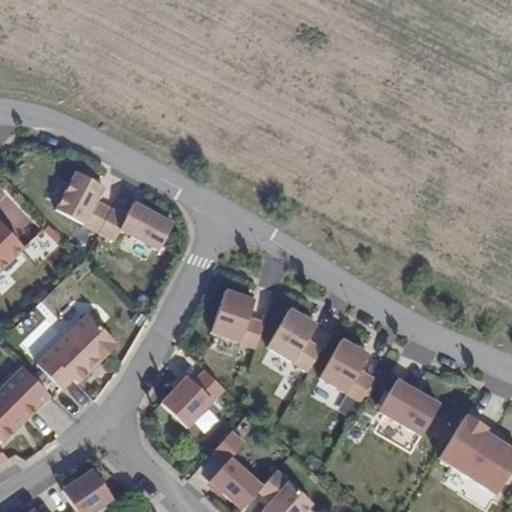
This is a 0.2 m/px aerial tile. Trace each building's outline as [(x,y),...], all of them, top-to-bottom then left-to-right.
[(69,173),(50,211),(93,234),(105,210),(91,203),(98,189),(69,173)] [(121,219),(105,210),(93,234),(109,243),(114,233),(152,253),(166,225),(128,206),(121,219)] [(0,220),(0,265),(23,243),(0,220)] [(219,292),(204,335),(252,351),(261,325),(243,319),(249,302),(219,292)] [(284,311),(262,349),(304,373),(317,350),(301,341),(310,326),(284,311)] [(84,315),(35,364),(61,390),(71,379),(76,383),(115,344),(84,315)] [(336,341),(313,379),(357,405),(371,382),(354,372),(363,357),(336,341)] [(0,392),(0,439),(47,393),(24,369),(0,392)] [(159,404),(186,428),(220,390),(201,372),(190,384),(183,378),(159,404)] [(390,382),(372,414),(417,438),(434,406),(390,382)] [(466,411),(439,455),(498,492),(511,469),(511,445),(485,429),(488,424),(466,411)] [(204,483),(237,510),(258,488),(228,461),(241,446),(229,435),(210,456),(220,464),(204,483)] [(269,498),(260,509),(262,511),(300,511),(311,501),(275,468),(258,488),(269,498)] [(68,511),(89,511),(109,498),(90,470),(60,491),(72,510),(68,511)]
